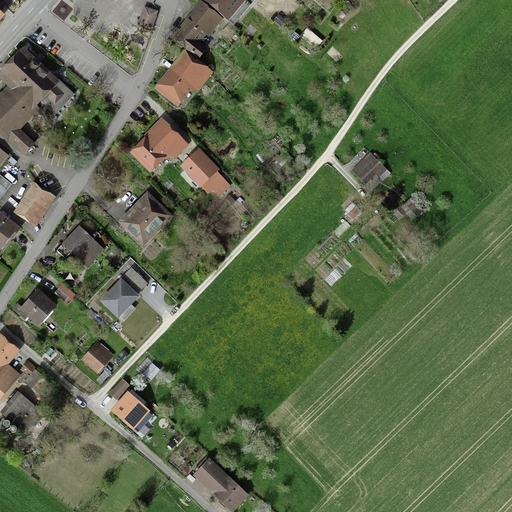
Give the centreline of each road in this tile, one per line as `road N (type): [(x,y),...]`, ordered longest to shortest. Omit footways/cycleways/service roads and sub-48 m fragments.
road 1 (residential): [(0,305),(134,98)]
road 2 (residential): [(134,98),(33,7)]
